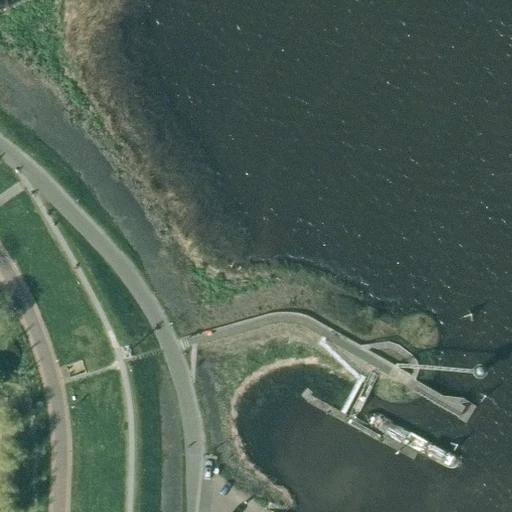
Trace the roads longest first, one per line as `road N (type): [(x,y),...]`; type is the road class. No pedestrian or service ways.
road 1 (unclassified): [(201,511),(186,406),(155,319),(113,261),(0,147)]
road 2 (unclassified): [(58,511),(54,387),(0,262)]
